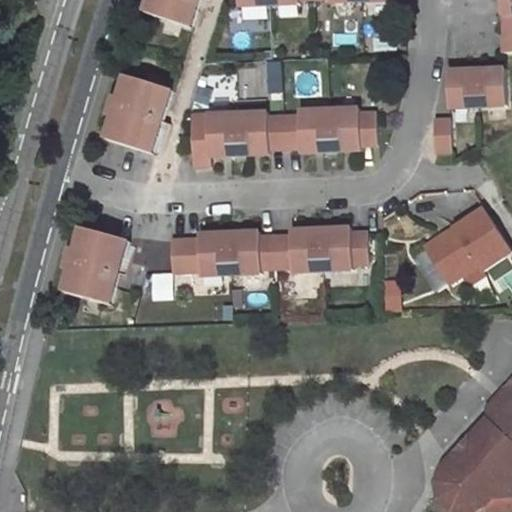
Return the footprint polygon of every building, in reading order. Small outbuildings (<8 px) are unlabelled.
[(202,0),(151,0),(146,16),(192,31),(202,0)] [(238,0),(239,8),(300,6),(300,1),(313,0),(330,0),(331,4),(391,2),(391,0),(238,0)] [(505,42),(506,54),(511,53),(511,0),(502,0),(504,15),(506,15),(507,36),(505,36),(505,42)] [(463,73),(451,73),(453,111),(511,107),(509,70),(499,70),(463,73)] [(173,93),(126,79),(119,101),(116,100),(110,120),(113,120),(107,142),(153,157),(173,93)] [(191,118),(193,170),(210,169),(210,159),(237,158),(272,156),(272,151),(288,151),(303,150),(303,155),(319,154),(360,152),(366,152),(365,147),(381,146),(380,115),(364,115),(364,110),(301,113),(302,118),(271,119),(270,114),(191,118)] [(437,123),(439,155),(456,154),(454,122),(437,123)] [(511,255),(511,247),(488,212),(430,250),(454,287),(483,268),(486,272),(511,255)] [(200,241),(171,243),(173,275),(201,273),(202,278),(264,276),(264,271),(295,269),(295,274),(357,271),(357,267),(373,266),(372,234),(356,235),(355,229),(352,230),(315,231),(293,232),(293,237),(276,238),(262,239),(262,234),(223,235),(200,236),(200,241)] [(130,243),(83,231),(77,253),(73,252),(68,272),(72,273),(66,295),(113,307),(130,243)] [(415,256),(437,294),(448,287),(427,250),(415,256)] [(486,272),(468,284),(472,290),(490,279),(486,272)] [(500,501),(511,488),(511,377),(508,382),(491,399),(501,409),(491,420),(495,423),(487,426),(473,434),(464,440),(450,451),(449,452),(455,458),(445,468),(440,476),(439,481),(439,486),(440,491),(443,496),(446,501),(450,504),(455,506),(462,508),(469,507),(476,504),(490,492),(500,501)]
